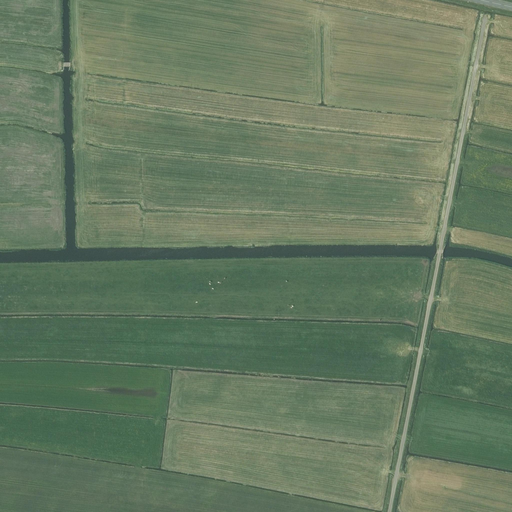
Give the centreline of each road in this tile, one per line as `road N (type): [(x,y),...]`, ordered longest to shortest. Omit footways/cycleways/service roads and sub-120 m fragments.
road 1 (unclassified): [(389,511),(486,17)]
road 2 (track): [(123,221),(94,209),(94,63),(0,55)]
